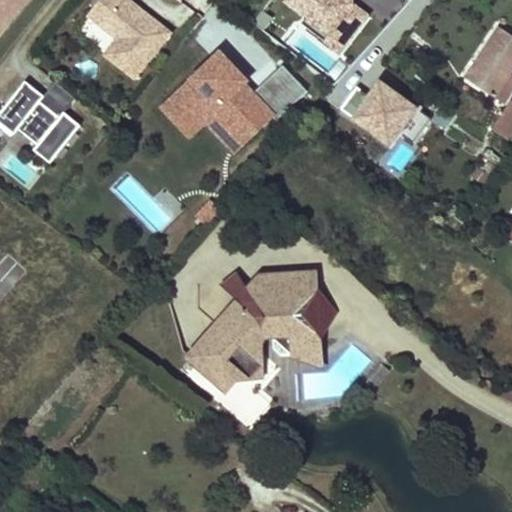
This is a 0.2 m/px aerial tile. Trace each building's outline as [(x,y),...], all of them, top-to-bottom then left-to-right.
[(0,0),(0,8),(6,0),(26,0),(27,0),(26,0),(0,0)] [(131,0),(99,0),(89,14),(118,38),(106,53),(135,77),(171,32),(149,14),(147,18),(138,11),(141,7),(131,0)] [(289,0),(289,1),(309,16),(303,24),(326,41),(332,34),(346,45),(369,15),(353,4),(349,4),(348,0),(289,0)] [(147,18),(149,14),(141,7),(138,11),(147,18)] [(511,35),(500,27),(485,49),(511,66),(511,35)] [(341,52),(346,45),(332,34),(326,41),(341,52)] [(511,70),(511,66),(485,49),(466,78),(494,97),(509,75),(511,70)] [(191,135),(203,124),(206,121),(221,121),(244,146),(273,117),(277,121),(305,94),(297,86),(300,84),(283,66),(253,94),(244,85),(243,84),(239,88),(232,80),(239,73),(220,54),(165,107),(191,135)] [(243,84),(244,85),(247,82),(239,73),(232,80),(239,88),(243,84)] [(494,97),(504,103),(511,90),(511,77),(509,75),(494,97)] [(385,78),(382,82),(422,111),(425,107),(385,78)] [(0,108),(0,121),(16,133),(19,128),(39,144),(35,149),(51,162),(82,125),(65,112),(61,116),(42,100),(46,96),(27,80),(15,95),(20,99),(13,108),(8,104),(2,111),(0,108)] [(422,111),(382,82),(355,118),(360,121),(392,145),(401,132),(404,135),(415,143),(432,118),(422,111)] [(297,86),(305,94),(308,91),(300,84),(297,86)] [(355,89),(342,115),(354,120),(367,95),(355,89)] [(15,95),(8,104),(13,108),(20,99),(15,95)] [(492,130),(507,140),(511,132),(511,100),(492,130)] [(233,156),(244,146),(221,121),(206,121),(203,124),(233,156)] [(401,132),(392,145),(360,121),(357,125),(393,151),(404,135),(401,132)] [(207,226),(222,210),(213,201),(198,218),(207,226)] [(250,309),(262,295),(261,276),(253,285),(236,267),(221,283),(240,300),(250,309)] [(249,349),(260,337),(275,336),(275,346),(281,353),(291,353),(291,356),(320,355),(319,339),(317,290),(316,273),(261,276),(262,295),(250,309),(240,300),(190,356),(220,382),(235,364),(249,349)] [(319,339),(337,312),(317,290),(319,339)] [(265,363),(249,349),(235,364),(251,378),(265,363)] [(372,390),(389,371),(381,364),(365,383),(372,390)]
